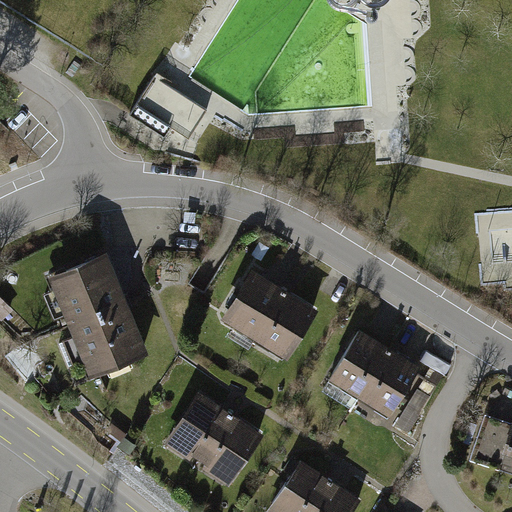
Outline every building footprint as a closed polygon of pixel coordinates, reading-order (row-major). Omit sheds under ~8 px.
[(179,86),(158,72),(131,113),(165,136),(171,126),(190,138),(208,110),(176,89),(179,86)] [(147,353),(107,251),(49,273),(89,375),(147,353)] [(251,341),(284,286),(252,268),(220,323),(251,341)] [(0,286),(0,316),(13,310),(0,286)] [(283,360),(316,305),(284,286),(251,341),(283,360)] [(361,398),(392,348),(360,329),(330,379),(361,398)] [(392,418),(423,367),(392,348),(361,398),(392,418)] [(230,410),(200,390),(164,445),(194,465),(230,410)] [(261,430),(230,410),(194,465),(225,485),(261,430)] [(511,425),(503,454),(511,456),(511,425)] [(270,511),(308,511),(331,479),(302,459),(267,509),(270,511)] [(351,511),(360,499),(331,479),(308,511),(351,511)]
